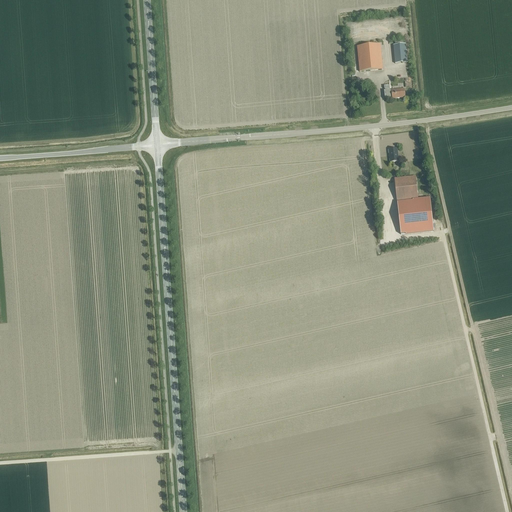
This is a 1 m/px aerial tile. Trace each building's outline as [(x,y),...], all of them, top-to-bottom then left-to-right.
[(359,72),(382,70),(380,45),(357,47),(359,72)] [(395,64),(407,62),(405,45),(393,46),(395,64)] [(384,86),(384,89),(385,89),(385,91),(384,91),(385,97),(390,97),(390,95),(391,95),(392,99),(405,98),(404,89),(391,90),(391,91),(390,91),(390,90),(389,90),(389,85),(384,86)] [(390,163),(399,162),(397,149),(388,150),(390,163)] [(397,202),(418,200),(415,177),(394,179),(397,202)] [(429,199),(397,203),(401,235),(433,231),(429,199)]
